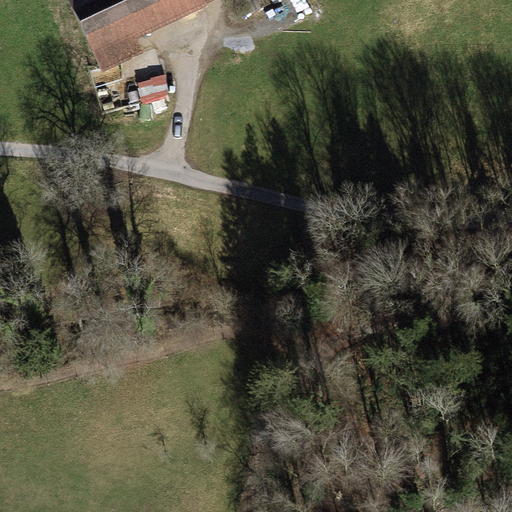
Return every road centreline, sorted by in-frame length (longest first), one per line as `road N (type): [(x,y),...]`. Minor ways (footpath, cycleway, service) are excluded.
road 1 (unclassified): [(511,200),(405,223),(164,167),(0,150)]
road 2 (track): [(269,511),(315,363),(352,333),(405,319),(511,319)]
